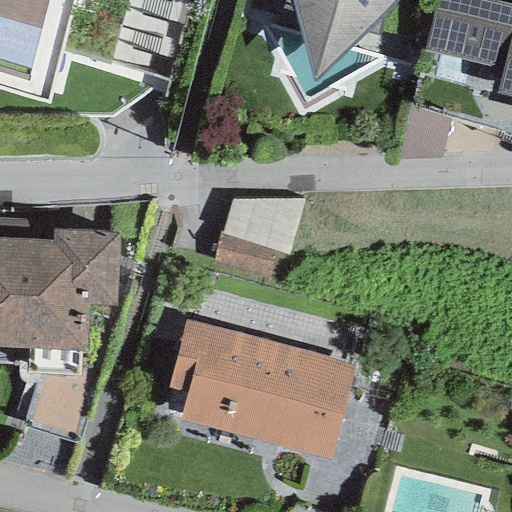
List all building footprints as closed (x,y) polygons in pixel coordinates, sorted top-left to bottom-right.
[(0,0),(0,90),(43,103),(73,0),(0,0)] [(285,0),(283,9),(296,13),(315,81),(364,31),(378,35),(382,14),(395,0),(285,0)] [(511,5),(489,0),(436,0),(425,48),(501,67),(494,93),(511,97),(511,5)] [(292,258),(294,187),(224,185),(222,257),(292,258)] [(50,241),(0,237),(0,348),(85,354),(88,303),(114,304),(118,233),(51,229),(50,241)] [(354,363),(184,320),(167,387),(186,392),(179,420),(329,459),(354,363)] [(29,366),(32,421),(77,419),(75,364),(29,366)]
